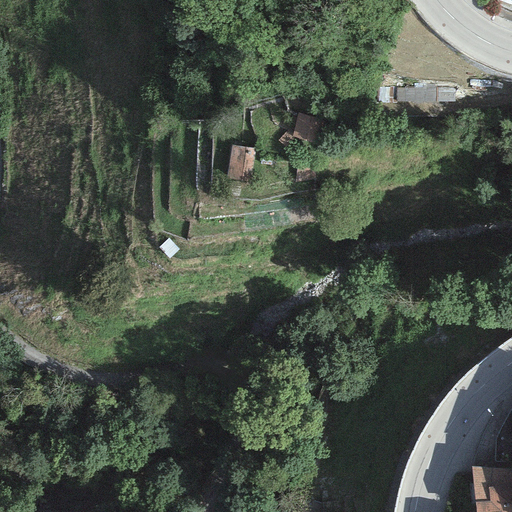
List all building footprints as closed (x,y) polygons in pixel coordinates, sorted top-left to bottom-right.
[(453,88),(377,88),(377,101),(453,101),(453,88)] [(323,120),(298,113),(292,132),(292,135),(297,136),(317,142),(323,120)] [(292,135),(292,132),(289,129),(276,142),(284,149),(297,136),(292,135)] [(233,146),(227,174),(251,178),(256,150),(233,146)] [(297,180),(316,180),(316,165),(297,165),(297,180)] [(169,257),(178,249),(168,238),(159,246),(169,257)] [(511,511),(511,469),(483,467),(471,467),(475,511),(511,511)]
